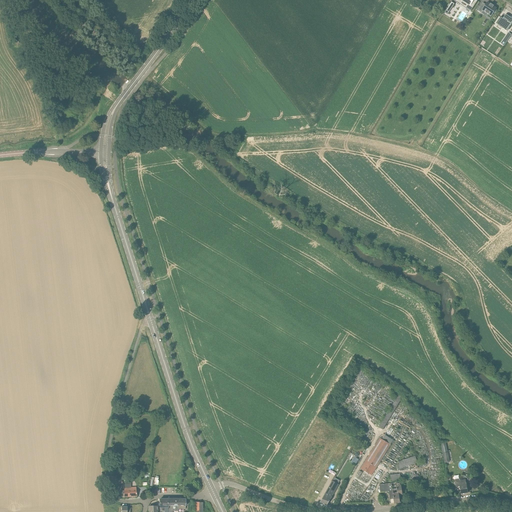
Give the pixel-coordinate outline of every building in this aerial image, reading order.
[(451,2),(446,10),(449,12),(454,4),(451,2)] [(490,4),(487,2),(486,5),(483,3),(477,11),(480,13),(482,10),(491,17),(496,8),(493,7),(494,6),(490,4)] [(511,23),(511,17),(511,19),(505,15),(500,22),(497,20),(492,27),(495,30),(498,25),(503,29),(500,33),(505,35),(511,23)] [(383,430),(403,397),(399,395),(379,428),(383,430)] [(393,440),(385,435),(382,440),(380,438),(360,470),(372,476),(377,467),(391,445),(390,445),(393,440)] [(399,469),(417,463),(415,456),(398,462),(398,464),(399,469)] [(401,481),(400,474),(390,475),(391,480),(391,482),(401,481)] [(467,493),(465,481),(468,480),(467,475),(459,476),(459,479),(455,480),(456,487),(460,486),(461,494),(467,493)] [(131,487),(132,480),(126,479),(125,487),(124,491),(121,491),(121,498),(123,497),(137,496),(136,487),(131,487)] [(327,505),(332,496),(331,496),(338,484),(332,481),(325,494),(320,503),(327,505)] [(403,495),(401,483),(401,482),(395,483),(396,489),(393,489),(393,490),(394,503),(394,504),(400,503),(399,497),(403,496),(403,495)] [(392,489),(392,483),(380,485),(380,492),(389,492),(390,504),(394,503),(393,490),(393,489),(392,489)] [(168,511),(168,508),(168,499),(160,499),(160,508),(160,511),(164,511),(168,511)] [(178,511),(178,509),(179,499),(178,499),(168,499),(168,508),(168,511),(167,511),(170,511),(173,511),(178,511)] [(202,511),(203,503),(195,502),(192,502),(192,506),(192,507),(192,508),(194,508),(194,511),(193,511),(202,511)]
